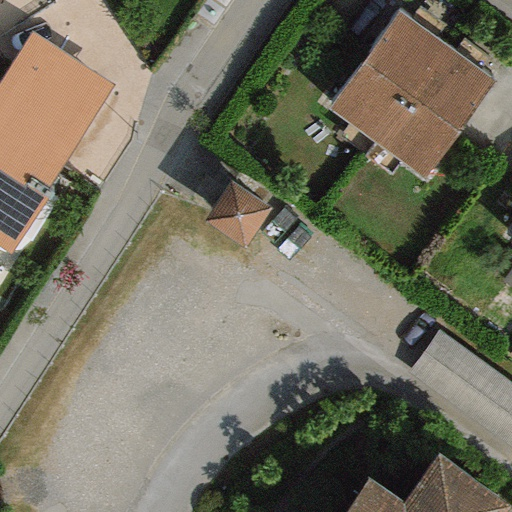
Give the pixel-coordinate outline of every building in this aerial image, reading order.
[(374,143),(445,49),(396,14),(326,108),(374,143)] [(111,85),(30,32),(0,77),(0,250),(7,255),(111,85)] [(445,49),(374,143),(422,179),(493,85),(445,49)] [(209,221),(244,247),(271,210),(235,185),(209,221)] [(401,502),(368,478),(343,511),(504,511),(508,507),(436,456),(401,502)]
